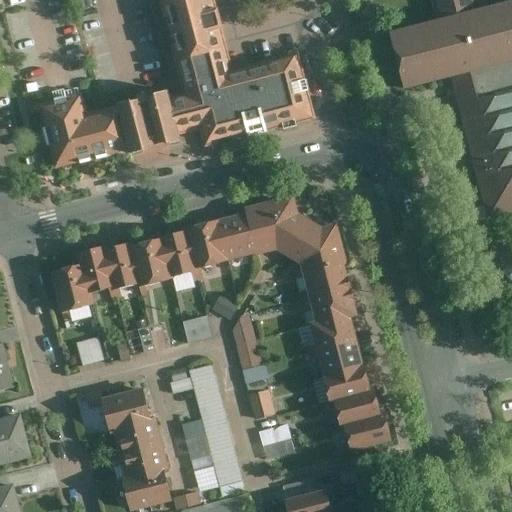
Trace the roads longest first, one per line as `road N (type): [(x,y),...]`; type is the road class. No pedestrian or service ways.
road 1 (residential): [(11,231),(337,148)]
road 2 (residential): [(11,231),(86,511)]
road 3 (residential): [(337,148),(367,173),(422,388)]
road 4 (residential): [(458,379),(404,179)]
road 5 (residential): [(349,0),(302,10),(337,148)]
road 6 (residential): [(404,179),(361,0)]
road 7 (residential): [(492,511),(458,379)]
road 8 (residential): [(422,388),(454,511)]
